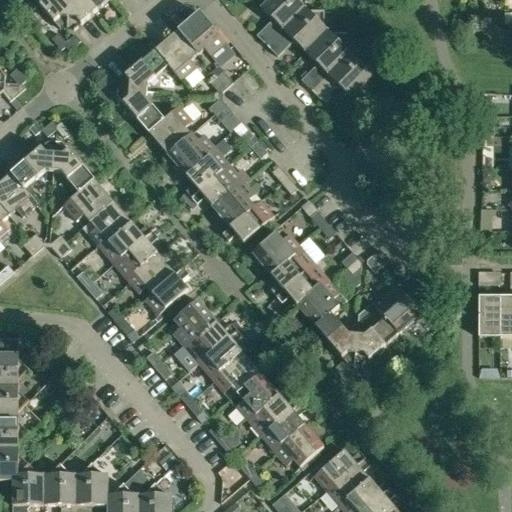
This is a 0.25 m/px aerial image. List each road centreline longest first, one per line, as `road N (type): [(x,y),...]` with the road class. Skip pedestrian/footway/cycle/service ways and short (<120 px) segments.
road 1 (residential): [(208,511),(203,468),(80,332),(0,315)]
road 2 (residential): [(0,137),(166,0)]
